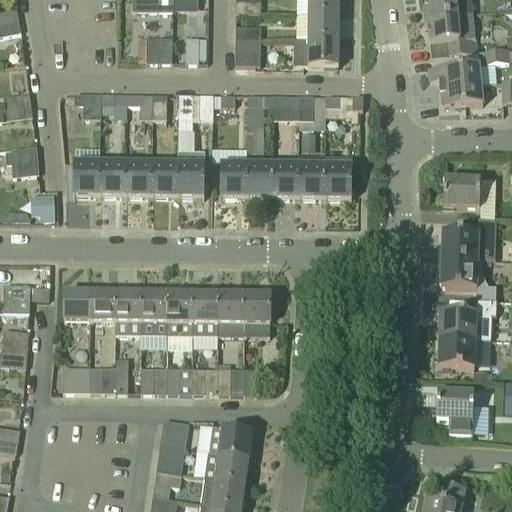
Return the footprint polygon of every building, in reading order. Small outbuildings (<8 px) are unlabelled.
[(173,3),(172,0),(132,0),(133,17),(147,17),(147,18),(173,18),(173,3)] [(235,0),(236,20),(261,20),(261,0),(235,0)] [(339,20),(338,0),(307,0),(307,20),(339,20)] [(425,0),(427,13),(423,13),(424,24),(473,20),(474,20),(472,0),(425,0)] [(0,29),(19,26),(17,15),(0,18),(0,29)] [(307,45),(339,46),(339,20),(307,20),(307,45)] [(476,45),(473,20),(424,24),(425,34),(429,34),(431,63),(451,61),(477,59),(476,45)] [(0,42),(21,39),(19,26),(0,29),(0,42)] [(235,32),(235,46),(261,46),(261,33),(235,32)] [(146,42),(145,68),(145,69),(171,69),(171,42),(146,42)] [(199,70),(199,69),(199,66),(199,45),(199,44),(185,44),(185,70),(199,70)] [(338,73),(339,46),(307,45),(294,45),(294,72),(338,73)] [(235,59),(261,59),(261,46),(235,46),(235,59)] [(507,56),(479,59),(480,71),(510,69),(509,56),(507,56)] [(261,72),(261,59),(235,59),(235,72),(261,72)] [(482,91),(480,71),(429,75),(430,88),(440,87),(440,94),(482,91)] [(511,109),(511,87),(501,88),(501,110),(511,109)] [(482,91),(440,94),(442,114),(484,110),(482,91)] [(3,103),(5,116),(31,113),(29,100),(3,103)] [(74,112),(84,112),(84,100),(74,100),(74,112)] [(101,101),(84,100),(84,112),(84,125),(100,125),(100,111),(101,101)] [(100,111),(113,111),(113,101),(101,101),(100,111)] [(127,112),(141,112),(141,101),(127,101),(126,112),(127,112)] [(152,125),(166,125),(167,101),(152,101),(152,125)] [(178,132),(178,136),(192,136),(192,127),(192,102),(178,101),(178,105),(178,132)] [(213,102),(199,102),(198,127),(213,127),(213,102)] [(221,113),(235,113),(235,102),(221,102),(221,113)] [(247,102),(247,113),(247,154),(264,154),(264,113),(262,113),(262,102),(247,102)] [(273,113),(287,113),(287,102),(273,102),(273,113)] [(299,127),(314,126),(312,102),(299,102),(299,127)] [(325,113),(339,113),(339,102),(325,103),(325,113)] [(352,117),(361,117),(363,117),(363,103),(352,102),(352,117)] [(31,113),(5,116),(6,128),(33,125),(31,113)] [(301,159),(315,159),(315,140),(301,140),(301,159)] [(37,153),(10,156),(12,183),(38,181),(37,153)] [(177,157),(177,169),(177,204),(204,204),(205,158),(177,157)] [(327,162),(327,204),(351,205),(352,161),(327,162)] [(299,204),(327,204),(327,162),(299,162),(299,170),(299,204)] [(73,203),(100,203),(100,168),(73,167),(73,203)] [(100,203),(128,204),(129,168),(100,168),(100,203)] [(128,204),(153,204),(154,168),(129,168),(128,204)] [(154,168),(153,204),(177,204),(177,169),(154,168)] [(220,203),(247,204),(247,169),(220,169),(220,203)] [(247,169),(247,204),(273,204),(273,170),(247,169)] [(273,170),(273,204),(299,204),(299,170),(273,170)] [(443,213),(478,214),(478,226),(495,226),(496,186),(480,186),(444,184),(443,213)] [(55,227),(54,201),(40,202),(40,222),(41,228),(55,227)] [(2,226),(31,227),(31,223),(27,218),(10,218),(6,221),(2,221),(2,226)] [(442,237),(442,264),(483,266),(495,266),(496,253),(479,252),(480,238),(442,237)] [(476,306),(477,306),(496,306),(496,293),(488,292),(482,281),(483,266),(442,264),(441,293),(476,294),(476,306)] [(29,320),(30,305),(30,292),(4,291),(3,318),(29,320)] [(64,328),(90,329),(90,298),(64,297),(64,328)] [(90,298),(90,329),(115,329),(116,298),(90,298)] [(115,329),(115,342),(141,342),(141,298),(116,298),(115,329)] [(141,298),(141,342),(167,342),(167,299),(141,298)] [(167,342),(192,342),(193,299),(167,299),(167,342)] [(192,342),(218,343),(218,299),(193,299),(192,342)] [(218,299),(218,343),(243,343),(244,299),(218,299)] [(244,299),(243,343),(270,343),(271,300),(244,299)] [(440,317),(439,345),(476,346),(477,318),(440,317)] [(28,350),(29,338),(3,336),(2,348),(28,350)] [(438,373),(475,374),(476,346),(439,345),(438,373)] [(1,360),(27,362),(28,351),(28,350),(2,348),(1,360)] [(0,372),(26,375),(27,362),(1,360),(0,367),(0,372)] [(116,363),(116,374),(128,374),(128,363),(116,363)] [(139,400),(152,400),(153,373),(140,372),(139,400)] [(63,399),(75,399),(75,374),(63,373),(63,399)] [(166,400),(178,400),(179,373),(167,373),(166,400)] [(192,373),(192,400),(218,400),(218,373),(192,373)] [(218,400),(229,400),(229,373),(218,373),(218,400)] [(256,374),(243,373),(243,401),(256,401),(256,374)] [(102,399),(102,374),(89,374),(89,399),(102,399)] [(102,399),(115,399),(115,374),(102,374),(102,399)] [(128,374),(116,374),(115,374),(115,399),(128,399),(128,374)] [(486,377),(474,377),(473,386),(486,386),(486,377)] [(472,441),(472,427),(474,398),(437,397),(436,426),(449,426),(448,440),(472,441)] [(164,426),(162,439),(187,443),(189,430),(164,426)] [(211,432),(207,458),(249,464),(252,438),(211,432)] [(0,446),(18,449),(20,437),(0,433),(0,446)] [(0,446),(0,457),(16,461),(18,449),(0,446)] [(160,452),(158,465),(183,468),(186,456),(160,452)] [(207,458),(204,483),(245,489),(249,464),(207,458)] [(11,473),(2,471),(0,481),(0,484),(9,486),(11,473)] [(154,490),(170,492),(180,494),(182,481),(156,478),(154,490)] [(200,509),(225,511),(242,511),(245,489),(204,483),(200,509)] [(427,504),(424,511),(462,511),(467,495),(445,490),(441,507),(427,504)] [(7,511),(9,503),(8,503),(0,501),(0,511),(7,511)] [(153,503),(151,511),(176,511),(177,506),(153,503)]
